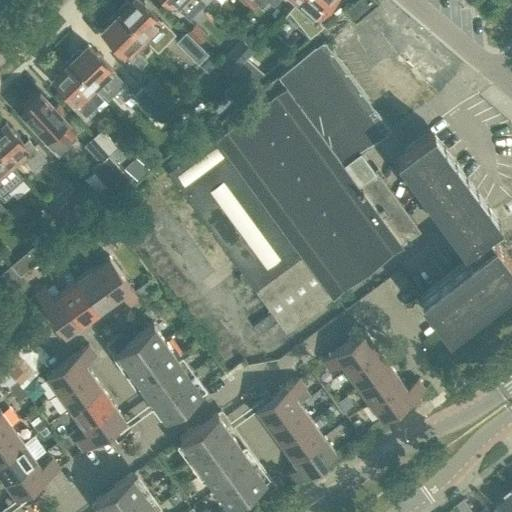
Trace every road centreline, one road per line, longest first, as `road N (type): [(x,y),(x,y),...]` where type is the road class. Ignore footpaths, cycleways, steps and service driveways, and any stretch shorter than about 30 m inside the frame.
road 1 (residential): [(58,511),(251,372),(280,366),(372,300)]
road 2 (tertiary): [(511,385),(422,435),(314,511)]
road 3 (tertiary): [(406,511),(511,416)]
road 4 (residential): [(511,85),(414,0)]
